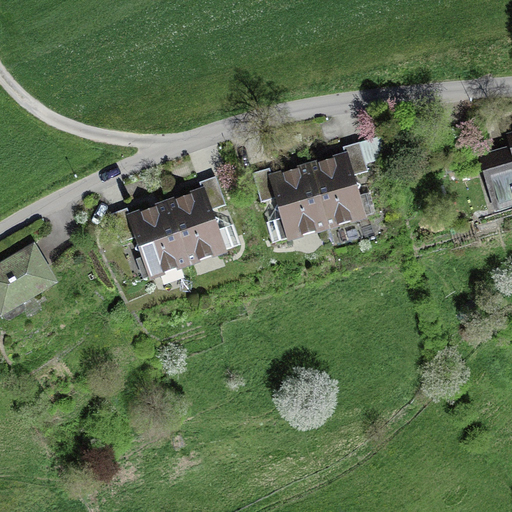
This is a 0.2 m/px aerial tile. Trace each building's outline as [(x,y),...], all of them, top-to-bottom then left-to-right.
[(511,123),(503,126),(507,139),(475,148),(491,202),(511,195),(511,123)] [(346,152),(306,164),(326,228),(366,216),(353,174),(369,170),(366,160),(388,153),(382,134),(360,141),(344,146),(346,152)] [(285,240),(326,228),(306,164),(271,174),(269,168),(254,172),(263,200),(274,197),(281,217),(269,221),(275,240),(284,237),(285,240)] [(195,189),(165,199),(187,261),(217,251),(234,245),(227,224),(210,230),(203,211),(217,206),(208,179),(193,184),(195,189)] [(141,278),(187,261),(165,199),(119,216),(141,278)] [(0,266),(0,317),(0,318),(59,285),(36,246),(0,266)]
